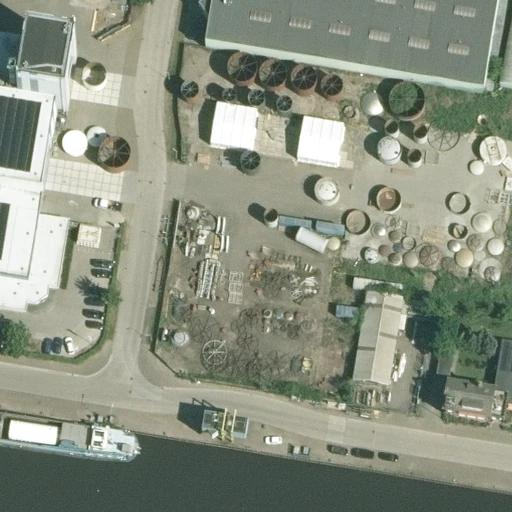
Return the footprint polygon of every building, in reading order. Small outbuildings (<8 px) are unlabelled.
[(499,0),(213,0),(204,7),(202,15),(210,26),(206,49),(484,95),(499,0)] [(511,23),(498,89),(511,91),(511,23)] [(78,54),(0,41),(0,308),(25,313),(26,303),(36,305),(45,298),(47,288),(57,290),(67,224),(40,219),(57,112),(68,113),(78,54)] [(368,296),(354,383),(389,388),(403,302),(368,296)] [(511,408),(511,344),(502,343),(494,394),(448,387),(443,415),(491,422),(491,421),(505,423),(507,408),(511,408)] [(456,346),(442,344),(437,377),(451,379),(456,346)] [(205,423),(204,426),(202,437),(246,444),(247,433),(248,430),(248,426),(205,419),(205,423)]
